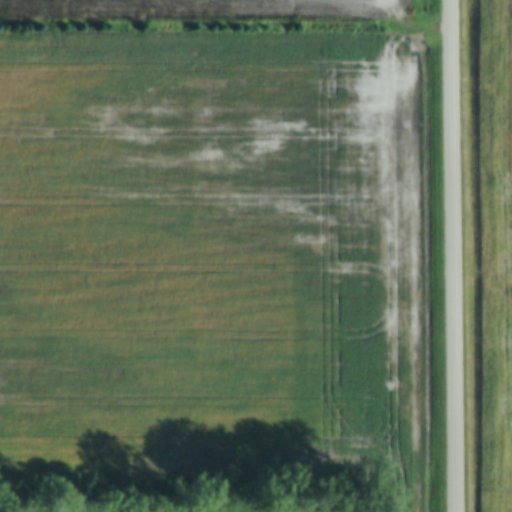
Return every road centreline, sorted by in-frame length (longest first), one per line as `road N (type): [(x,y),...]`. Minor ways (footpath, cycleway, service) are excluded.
road 1 (tertiary): [(462,511),(454,0)]
road 2 (track): [(455,25),(396,16),(0,16)]
